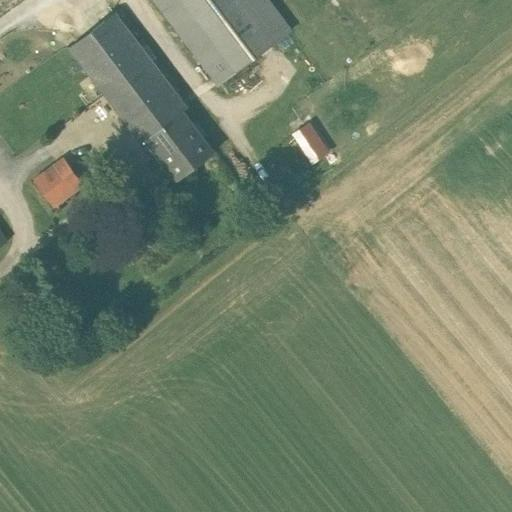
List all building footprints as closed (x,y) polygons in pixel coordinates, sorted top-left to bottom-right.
[(265,0),(158,0),(223,89),(294,38),(265,0)] [(120,22),(76,56),(181,192),(224,159),(120,22)] [(40,75),(0,105),(0,169),(1,171),(73,118),(40,75)] [(305,163),(326,155),(311,119),(290,127),(305,163)] [(28,184),(47,203),(93,157),(73,138),(28,184)] [(0,228),(0,257),(14,247),(0,228)]
